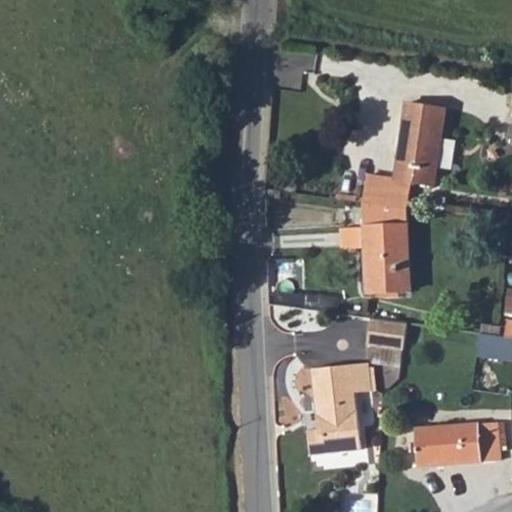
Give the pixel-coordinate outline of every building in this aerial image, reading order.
[(407,108),(401,181),(410,182),(441,186),(447,112),(407,108)] [(407,209),(410,182),(401,181),(366,178),(363,204),(407,209)] [(407,209),(363,204),(365,231),(367,254),(371,296),(416,297),(410,209),(407,209)] [(367,254),(365,231),(338,231),(338,254),(367,254)] [(425,317),(388,314),(386,337),(424,341),(425,317)] [(511,327),(497,326),(495,346),(511,347),(511,327)] [(371,362),(355,365),(361,394),(377,391),(371,362)] [(361,394),(355,365),(315,374),(327,431),(317,433),(322,457),(372,446),(361,394)] [(511,451),(511,414),(436,415),(439,455),(511,451)]
